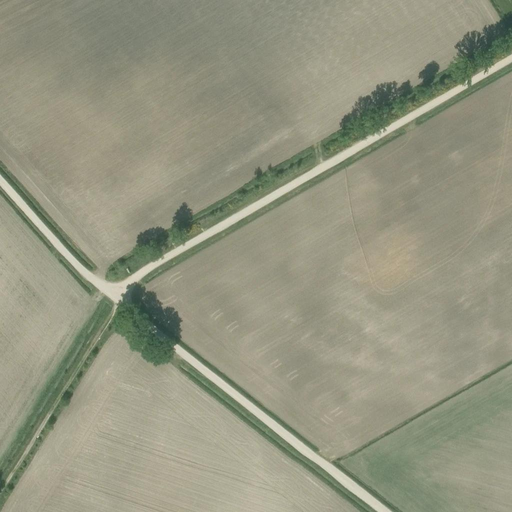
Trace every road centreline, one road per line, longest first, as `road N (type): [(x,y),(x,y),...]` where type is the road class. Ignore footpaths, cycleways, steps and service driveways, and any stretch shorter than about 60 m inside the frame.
road 1 (track): [(117,300),(141,271),(511,59)]
road 2 (track): [(117,300),(383,511)]
road 3 (track): [(0,177),(117,300)]
